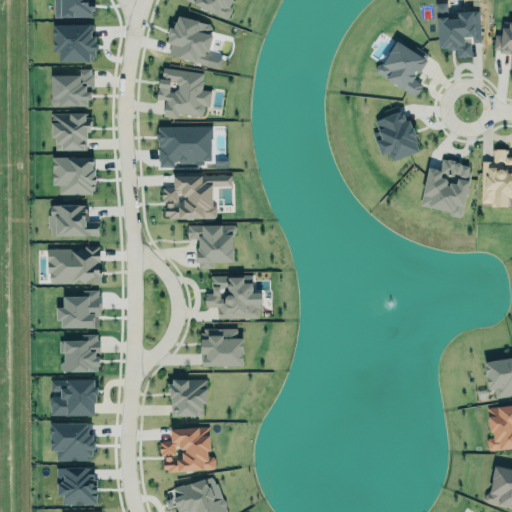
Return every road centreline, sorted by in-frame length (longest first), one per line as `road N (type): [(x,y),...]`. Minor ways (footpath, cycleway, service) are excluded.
road 1 (residential): [(143,0),(125,92),(134,256),(127,439),(136,511)]
road 2 (residential): [(134,256),(164,271),(175,315),(165,344),(133,362)]
